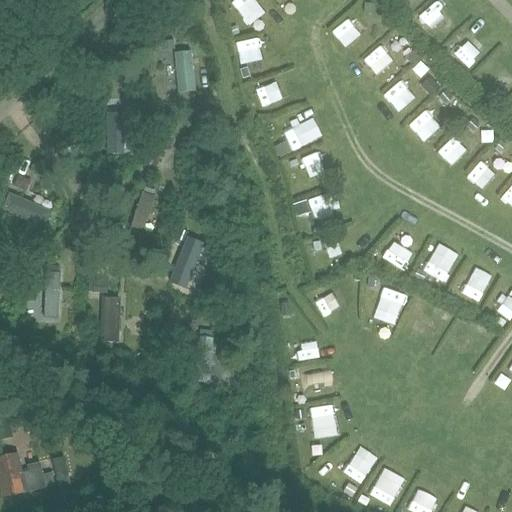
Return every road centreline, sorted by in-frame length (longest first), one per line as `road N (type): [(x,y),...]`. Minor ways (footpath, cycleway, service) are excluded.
road 1 (track): [(511,250),(380,179),(356,147),(313,50),(315,22),(340,0)]
road 2 (track): [(5,104),(84,195),(106,201),(156,164),(201,103)]
road 3 (unclassified): [(119,0),(0,109)]
